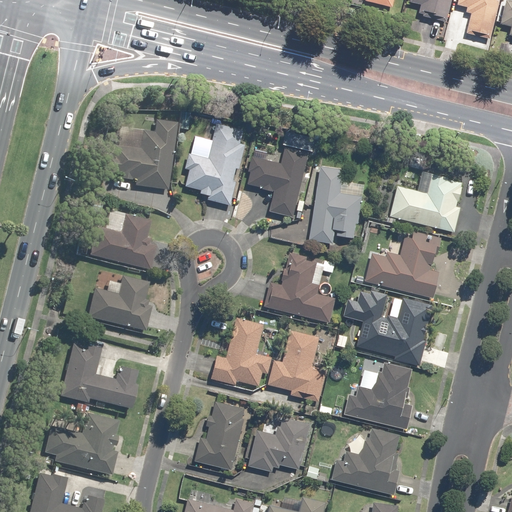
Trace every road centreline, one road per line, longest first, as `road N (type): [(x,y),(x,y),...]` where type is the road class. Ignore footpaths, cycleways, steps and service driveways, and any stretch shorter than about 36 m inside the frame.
road 1 (secondary): [(510,120),(197,48)]
road 2 (secondary): [(202,15),(511,90)]
road 3 (residential): [(194,299),(142,511)]
road 4 (primary): [(44,125),(0,321)]
road 5 (primary): [(197,48),(83,80),(44,125)]
road 6 (residential): [(459,396),(492,250)]
road 7 (residential): [(194,299),(183,265),(198,234),(226,239),(232,266),(218,281)]
road 8 (residential): [(492,250),(510,120)]
road 9 (secondary): [(197,48),(73,18)]
